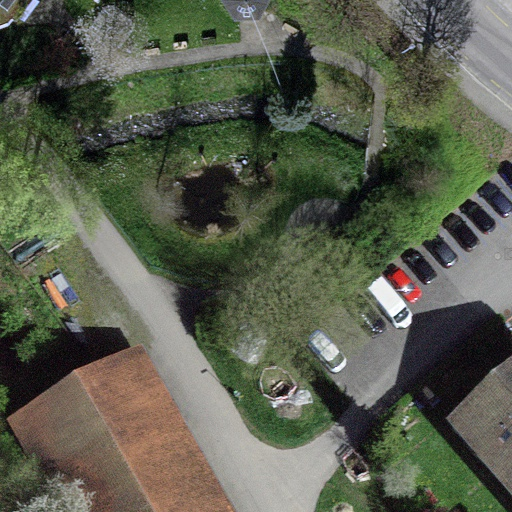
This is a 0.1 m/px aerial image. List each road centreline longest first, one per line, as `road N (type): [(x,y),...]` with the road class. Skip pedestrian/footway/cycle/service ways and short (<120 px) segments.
road 1 (track): [(0,115),(154,305),(268,495)]
road 2 (track): [(268,495),(375,405)]
